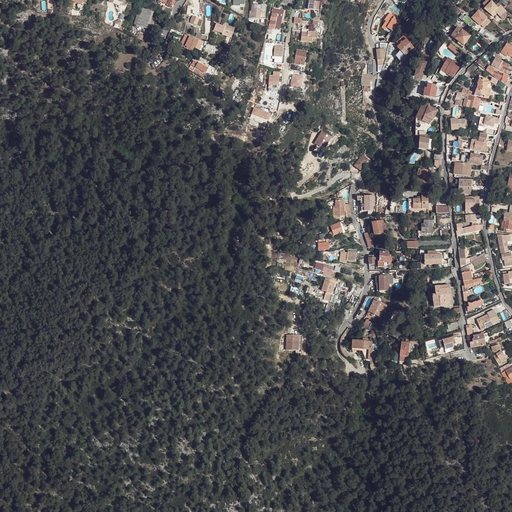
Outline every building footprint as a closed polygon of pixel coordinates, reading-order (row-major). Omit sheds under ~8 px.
[(315,2),(315,0),(309,0),(309,10),(314,10),(319,11),(320,2),(315,2)] [(491,16),(495,12),(497,14),(503,20),(507,16),(504,13),(505,11),(498,3),(495,6),(492,2),(486,8),(484,9),(491,16)] [(172,10),(165,6),(163,11),(170,15),(172,10)] [(140,9),(140,10),(139,14),(136,25),(146,29),(147,25),(149,26),(151,18),(152,17),(151,17),(152,12),(140,9)] [(252,10),(251,19),(256,19),(256,17),(260,17),(260,11),(257,11),(252,10)] [(285,12),(274,10),(269,28),(281,31),(285,12)] [(479,11),(473,18),(480,25),(481,25),(485,28),(491,22),(479,11)] [(396,23),(398,21),(398,20),(391,14),(389,17),(396,23)] [(389,17),(388,16),(385,21),(386,23),(382,28),(386,31),(388,29),(390,31),(391,30),(394,32),(401,23),(398,21),(396,23),(389,17)] [(193,17),(191,24),(197,26),(199,20),(193,17)] [(147,25),(146,29),(151,30),(154,19),(151,18),(149,26),(147,25)] [(223,27),(216,25),(214,31),(222,34),(221,36),(231,39),(234,29),(223,26),(223,27)] [(464,46),(470,36),(455,26),(449,35),(464,46)] [(265,36),(264,41),(269,41),(275,42),(276,40),(272,39),(273,37),(269,36),(269,35),(272,35),(272,32),(269,31),(268,33),(266,33),(265,36)] [(315,33),(308,32),(308,33),(313,34),(312,42),(316,43),(317,39),(314,38),(315,33)] [(308,33),(303,33),(302,41),(312,42),(313,34),(308,33)] [(482,37),(480,40),(488,46),(491,43),(482,37)] [(180,47),(184,49),(189,38),(184,38),(180,47)] [(193,40),(189,38),(184,49),(189,52),(195,41),(193,40)] [(400,40),(397,43),(399,45),(400,46),(397,48),(400,51),(405,56),(414,47),(407,39),(403,43),(400,40)] [(197,42),(195,41),(189,52),(192,53),(193,49),(197,42)] [(431,41),(428,48),(432,50),(436,43),(431,41)] [(199,52),(202,45),(197,42),(193,49),(199,52)] [(511,53),(511,46),(508,43),(505,47),(503,51),(510,56),(511,53)] [(382,54),(386,55),(387,53),(388,48),(388,45),(385,45),(384,50),(377,51),(377,54),(382,54)] [(455,54),(458,50),(450,45),(448,49),(454,55),(455,54)] [(400,51),(396,56),(400,61),(405,56),(400,51)] [(308,53),(302,52),(300,63),(305,64),(306,64),(308,53)] [(498,54),(497,56),(501,58),(501,59),(505,61),(506,59),(501,57),(503,54),(500,53),(498,54)] [(496,58),(492,66),(499,69),(499,70),(504,73),(508,64),(507,64),(503,62),(496,58)] [(447,59),(440,71),(445,74),(452,78),(460,66),(447,59)] [(415,77),(420,79),(423,70),(424,71),(427,63),(421,61),(415,77)] [(195,68),(193,71),(196,74),(203,79),(208,70),(197,64),(195,68)] [(490,81),(489,83),(495,87),(497,82),(492,78),(490,81)] [(475,87),(473,96),(485,99),(487,89),(488,84),(476,82),(475,87)] [(426,89),(425,96),(434,98),(436,92),(436,91),(426,89)] [(458,93),(457,93),(455,100),(456,100),(455,103),(453,103),(449,102),(449,105),(455,106),(456,106),(462,108),(462,107),(462,106),(463,100),(463,99),(464,95),(458,93)] [(463,100),(462,106),(478,110),(479,105),(475,104),(477,99),(471,98),(470,102),(463,100)] [(422,105),(416,119),(429,125),(434,120),(438,111),(429,107),(430,105),(422,105)] [(493,123),(498,125),(499,119),(485,116),(485,119),(478,117),(475,129),(483,131),(484,126),(492,128),(493,123)] [(450,120),(451,130),(466,129),(465,119),(450,120)] [(325,128),(323,132),(330,137),(332,133),(325,128)] [(330,137),(323,132),(315,144),(318,146),(322,148),(325,151),(333,139),(330,137)] [(429,150),(429,139),(434,139),(434,136),(419,136),(419,138),(419,148),(419,149),(429,150)] [(484,152),(486,141),(485,141),(479,140),(478,142),(475,141),(473,150),(484,152)] [(464,153),(462,164),(481,166),(483,157),(464,153)] [(362,170),(368,158),(360,154),(354,166),(362,170)] [(468,166),(454,164),(453,176),(469,177),(470,174),(467,174),(468,166)] [(418,170),(416,184),(426,186),(427,176),(432,177),(433,172),(427,171),(427,168),(423,168),(420,168),(419,170),(418,170)] [(502,185),(501,191),(506,192),(506,194),(511,195),(511,175),(509,175),(507,186),(502,185)] [(453,191),(450,191),(452,198),(465,198),(469,198),(470,181),(456,181),(456,187),(459,187),(459,191),(453,191)] [(375,211),(374,196),(361,197),(362,212),(375,211)] [(421,196),(421,199),(417,199),(413,199),(413,208),(420,208),(428,208),(428,196),(421,196)] [(465,198),(466,208),(468,208),(469,212),(477,212),(476,208),(480,208),(480,197),(469,198),(465,198)] [(349,204),(345,204),(345,212),(344,212),(343,198),(335,199),(334,203),(334,205),(332,205),(332,217),(340,216),(339,215),(344,215),(344,217),(351,216),(350,211),(349,204)] [(413,208),(413,199),(408,199),(408,209),(409,209),(410,210),(411,210),(412,211),(420,210),(420,208),(413,208)] [(504,213),(503,219),(510,220),(511,219),(511,206),(509,206),(508,214),(504,213)] [(476,215),(464,215),(465,224),(476,223),(476,215)] [(375,235),(384,233),(383,226),(384,225),(383,221),(378,222),(377,220),(374,221),(374,223),(373,223),(375,235)] [(422,225),(422,232),(425,232),(425,234),(433,234),(433,220),(424,220),(425,225),(422,225)] [(511,233),(511,227),(511,222),(510,222),(505,221),(504,222),(503,229),(503,232),(511,233)] [(342,231),(339,222),(331,225),(334,235),(342,231)] [(479,225),(465,228),(465,229),(465,232),(466,234),(470,233),(473,232),(473,233),(480,231),(479,225)] [(505,236),(497,236),(502,261),(504,261),(505,267),(511,265),(511,260),(510,251),(508,251),(506,243),(511,242),(509,235),(505,236)] [(366,240),(368,245),(369,249),(375,248),(372,240),(366,240)] [(460,266),(460,270),(466,267),(466,266),(478,260),(483,258),(484,257),(486,256),(484,254),(477,258),(474,257),(470,259),(465,260),(464,249),(458,249),(460,266)] [(347,252),(334,251),(334,254),(334,255),(336,255),(336,257),(339,257),(339,260),(346,261),(346,260),(354,261),(355,252),(347,251),(347,252)] [(424,255),(425,265),(442,264),(442,255),(436,255),(436,251),(428,252),(428,255),(424,255)] [(389,253),(381,253),(380,262),(389,263),(389,253)] [(478,260),(473,263),(474,267),(486,261),(484,257),(483,258),(481,259),(478,260)] [(316,266),(316,269),(323,270),(323,272),(325,272),(324,273),(332,276),(335,268),(325,264),(325,265),(317,263),(316,266)] [(462,275),(463,282),(467,281),(467,278),(470,277),(471,280),(472,280),(470,272),(469,266),(466,267),(460,270),(462,274),(462,275)] [(484,273),(484,275),(488,275),(491,282),(494,281),(493,278),(492,275),(491,271),(489,271),(487,272),(484,273)] [(511,272),(508,273),(508,274),(503,275),(504,285),(508,284),(509,286),(511,286),(511,272)] [(379,276),(378,291),(388,291),(388,277),(379,276)] [(337,281),(326,278),(322,290),(327,292),(325,300),(330,301),(337,281)] [(472,287),(473,290),(479,287),(480,286),(478,280),(472,282),(473,286),(472,287)] [(352,293),(359,295),(363,287),(354,284),(352,293)] [(434,307),(450,305),(450,300),(449,294),(451,294),(450,287),(446,287),(430,289),(430,284),(425,285),(426,298),(433,297),(434,307)] [(368,312),(380,317),(383,310),(385,311),(387,305),(378,301),(377,302),(374,300),(368,312)] [(479,311),(485,309),(481,301),(476,304),(478,311),(479,311)] [(476,304),(471,305),(468,305),(469,310),(470,314),(474,314),(478,312),(478,311),(476,304)] [(497,323),(493,314),(476,321),(479,327),(483,325),(485,329),(497,323)] [(470,348),(485,345),(483,335),(473,336),(473,335),(468,335),(469,338),(473,338),(473,340),(472,340),(472,343),(469,343),(470,348)] [(308,338),(295,337),(294,352),(306,353),(308,338)] [(446,348),(446,350),(456,347),(455,344),(453,338),(440,342),(442,349),(446,348)] [(352,340),(352,348),(368,349),(372,350),(373,342),(365,341),(360,341),(352,340)] [(402,342),(399,355),(400,355),(404,356),(408,357),(410,344),(402,342)] [(500,345),(492,347),(493,352),(494,352),(494,353),(496,355),(495,356),(494,357),(499,365),(507,360),(501,352),(500,345)] [(498,370),(500,372),(503,371),(510,367),(508,364),(498,370)] [(506,372),(501,374),(509,386),(511,384),(511,379),(510,380),(506,372)]
